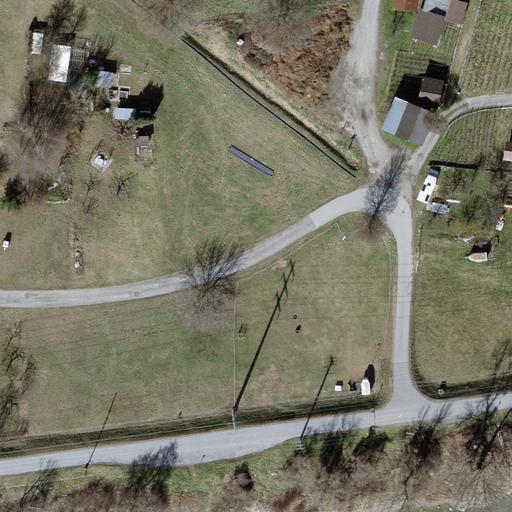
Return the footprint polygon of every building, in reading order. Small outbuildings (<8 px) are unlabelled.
[(413,0),(394,0),(394,7),(413,8),(413,0)] [(469,3),(455,0),(453,0),(450,18),(465,22),(469,3)] [(441,18),(422,12),(415,34),(435,40),(441,18)] [(443,86),(425,82),(420,101),(439,105),(443,86)] [(431,111),(403,100),(392,130),(420,141),(431,111)]
